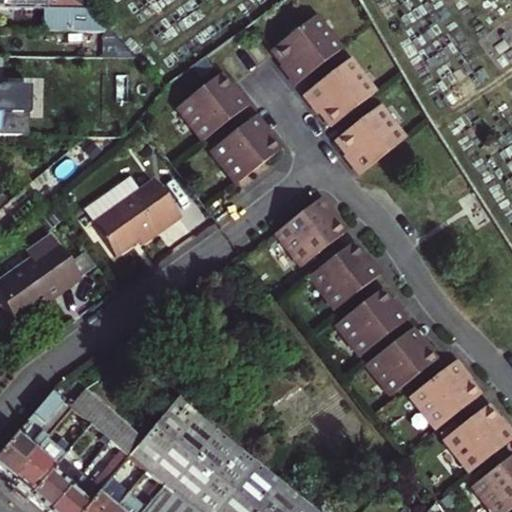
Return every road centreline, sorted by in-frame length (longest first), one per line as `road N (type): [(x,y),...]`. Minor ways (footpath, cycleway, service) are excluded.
road 1 (residential): [(0,419),(43,369),(325,166)]
road 2 (residential): [(325,166),(511,407)]
